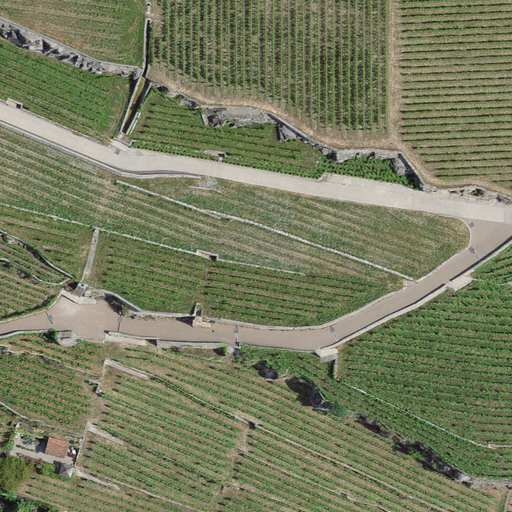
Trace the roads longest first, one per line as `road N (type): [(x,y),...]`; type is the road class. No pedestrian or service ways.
road 1 (track): [(0,329),(119,323),(306,340),(416,292),(511,225)]
road 2 (track): [(0,111),(117,161),(168,162),(511,216)]
